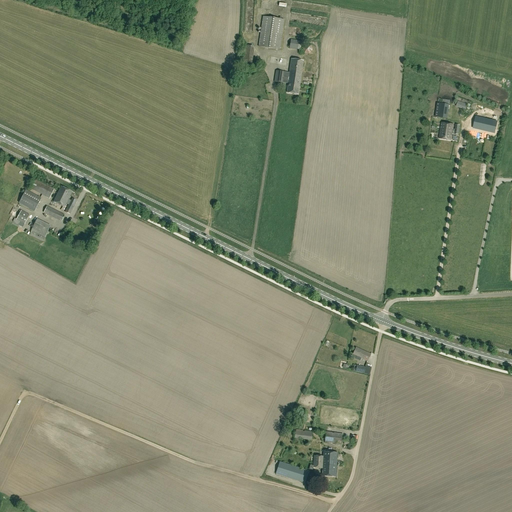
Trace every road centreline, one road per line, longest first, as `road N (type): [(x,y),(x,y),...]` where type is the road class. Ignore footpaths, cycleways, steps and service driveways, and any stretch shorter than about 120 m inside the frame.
road 1 (secondary): [(382,320),(0,135)]
road 2 (unclassified): [(511,293),(398,299),(382,320)]
road 3 (secondary): [(511,363),(382,320)]
